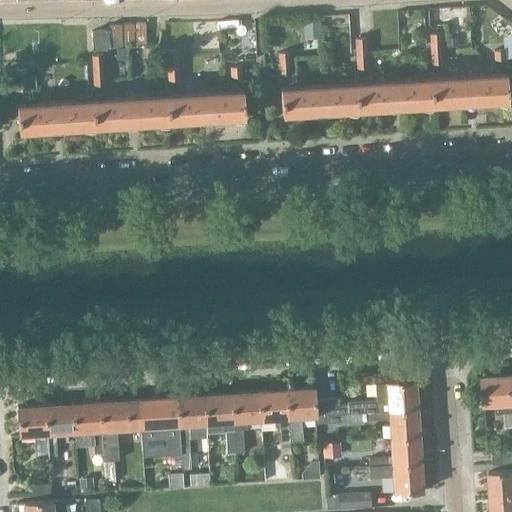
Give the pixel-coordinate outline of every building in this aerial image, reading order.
[(146,43),(145,22),(134,23),(135,43),(146,43)] [(110,48),(121,47),(120,23),(108,24),(110,48)] [(123,44),(133,43),(132,23),(122,23),(123,44)] [(92,48),(105,47),(104,29),(91,30),(92,48)] [(440,32),(429,33),(429,43),(440,42),(440,32)] [(365,36),(354,37),(354,47),(365,47),(365,36)] [(440,42),(429,43),(430,53),(441,52),(440,42)] [(365,47),(354,47),(355,57),(366,57),(365,47)] [(165,59),(176,58),(176,49),(165,49),(165,59)] [(278,61),(289,61),(288,51),(278,52),(278,61)] [(441,52),(430,53),(430,63),(441,62),(441,52)] [(91,64),(102,63),(101,54),(91,54),(91,64)] [(366,57),(355,57),(356,68),(367,67),(366,57)] [(166,68),(177,68),(176,58),(165,59),(166,68)] [(289,61),(278,61),(279,72),(289,72),(289,61)] [(92,73),(102,73),(102,63),(91,64),(92,73)] [(240,66),(229,66),(229,75),(240,75),(240,66)] [(14,78),(25,78),(24,68),(14,69),(14,78)] [(177,68),(166,68),(167,79),(177,79),(177,68)] [(355,81),(280,86),(281,112),(357,107),(432,103),(507,98),(505,71),(430,76),(355,81)] [(102,73),(92,73),(92,84),(103,84),(102,73)] [(25,78),(14,78),(15,89),(25,89),(25,78)] [(166,93),(168,120),(243,115),(241,88),(166,93)] [(93,124),(168,120),(166,93),(91,98),(93,124)] [(18,129),(93,124),(91,98),(16,103),(18,129)] [(503,425),(511,424),(511,417),(509,373),(481,375),(483,403),(494,403),(495,412),(503,411),(503,425)] [(387,409),(415,408),(413,380),(385,382),(374,383),(374,399),(346,400),(346,403),(338,404),(337,397),(325,398),(326,422),(339,421),(338,413),(387,409)] [(312,387),(285,389),(287,417),(288,440),(297,439),(301,439),(300,416),(313,415),(313,423),(326,422),(325,398),(313,398),(312,387)] [(285,389),(258,391),(259,418),(273,417),(275,426),(279,426),(280,440),(288,440),(287,417),(285,389)] [(258,391),(231,392),(235,452),(243,452),(243,443),(242,429),(245,429),(244,419),(259,418),(258,391)] [(204,394),(206,422),(206,432),(224,430),(225,453),(235,452),(231,392),(204,394)] [(204,394),(176,396),(180,447),(179,447),(180,469),(189,468),(188,446),(187,430),(187,431),(186,423),(206,422),(204,394)] [(176,396),(138,398),(140,426),(139,426),(140,439),(151,438),(150,426),(164,425),(166,448),(172,447),(179,447),(180,447),(176,396)] [(138,398),(99,401),(101,429),(102,452),(101,452),(101,460),(117,460),(115,428),(139,426),(140,426),(138,398)] [(99,401),(72,403),(74,431),(91,429),(92,437),(93,437),(94,453),(101,452),(102,452),(101,429),(99,401)] [(72,403),(45,405),(47,432),(48,456),(57,455),(56,439),(55,439),(55,432),(74,431),(72,403)] [(45,405),(17,406),(19,434),(33,433),(34,457),(39,457),(39,456),(48,456),(47,432),(45,405)] [(389,436),(417,434),(415,408),(387,409),(338,413),(339,421),(339,422),(347,422),(347,421),(365,420),(388,418),(389,436)] [(417,434),(389,436),(390,455),(383,456),(383,455),(368,456),(368,465),(391,463),(419,461),(417,434)] [(511,450),(491,452),(492,463),(511,462),(511,450)] [(391,463),(368,465),(369,473),(384,472),(384,473),(392,473),(393,491),(421,489),(419,461),(391,463)] [(98,483),(109,482),(107,463),(97,464),(98,483)] [(511,468),(488,470),(489,494),(511,492),(511,468)] [(48,482),(27,484),(27,495),(49,494),(48,482)] [(369,490),(325,492),(326,508),(370,505),(369,490)] [(511,511),(511,492),(489,494),(490,511),(511,511)] [(52,500),(23,501),(23,511),(64,511),(63,499),(52,500)] [(95,511),(95,501),(80,502),(80,511),(95,511)]
